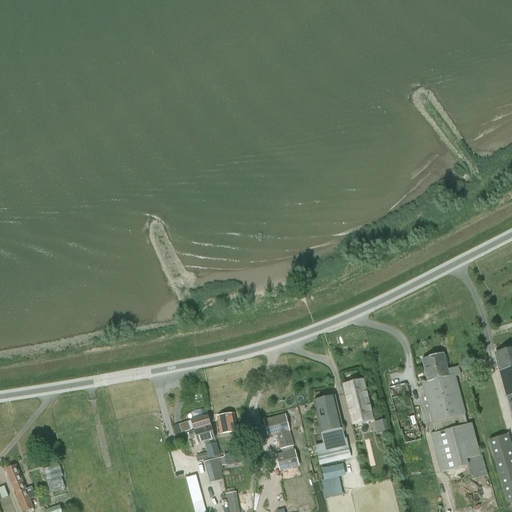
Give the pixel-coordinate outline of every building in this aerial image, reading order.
[(511,350),(495,355),(500,373),(511,369),(511,350)] [(443,355),(422,360),(427,381),(422,383),(435,434),(468,425),(456,377),(461,376),(458,367),(448,370),(443,355)] [(511,369),(500,373),(511,418),(511,369)] [(348,405),(368,400),(363,380),(343,385),(348,405)] [(321,433),(342,428),(335,397),(313,402),(321,433)] [(368,400),(348,405),(353,425),(373,421),(368,400)] [(220,434),(237,432),(234,415),(218,417),(220,434)] [(208,416),(191,421),(180,424),(182,432),(193,429),(194,430),(211,426),(208,416)] [(284,416),(264,422),(268,437),(277,434),(282,449),(283,454),(294,451),(293,446),(284,416)] [(480,456),(472,424),(468,425),(435,434),(432,435),(431,435),(441,473),(468,466),(467,459),(480,456)] [(214,439),(211,426),(194,430),(194,431),(188,432),(190,439),(196,438),(198,444),(209,441),(210,445),(205,446),(209,459),(219,456),(214,439)] [(319,465),(350,458),(348,447),(345,435),(333,438),(334,441),(315,446),(317,454),(319,465)] [(489,440),(507,502),(511,500),(511,449),(508,435),(489,440)] [(277,456),(281,471),(299,466),(295,451),(277,456)] [(42,466),(53,463),(50,453),(39,456),(42,466)] [(480,456),(467,459),(468,466),(472,480),(487,476),(482,456),(480,456)] [(219,458),(206,462),(210,474),(207,474),(210,484),(225,480),(219,458)] [(15,494),(26,490),(16,465),(6,469),(15,494)] [(4,486),(0,488),(0,493),(2,499),(8,497),(4,486)] [(26,490),(15,494),(22,510),(22,511),(32,511),(34,511),(32,506),(30,500),(36,498),(32,487),(26,490)] [(239,511),(237,492),(226,494),(228,511),(239,511)]
